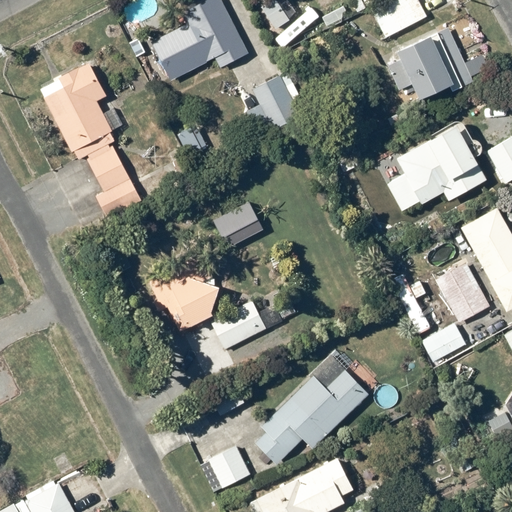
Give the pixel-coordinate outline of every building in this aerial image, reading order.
[(154,40),(161,53),(146,61),(155,79),(170,71),(175,79),(219,56),(224,66),(251,52),(223,0),(205,0),(185,11),(190,21),(154,40)] [(301,11),(292,0),(289,0),(269,17),(280,29),(301,11)] [(429,15),(420,0),(394,0),(375,11),(389,37),(429,15)] [(475,78),(451,25),(405,47),(427,94),(455,81),(458,86),(475,78)] [(111,92),(93,59),(43,86),(81,158),(88,154),(107,189),(99,194),(110,216),(145,197),(115,140),(121,137),(100,98),(111,92)] [(250,110),(261,134),(301,115),(297,107),(306,103),(299,88),(289,92),(281,76),(255,88),(263,104),(250,110)] [(400,155),(387,161),(392,171),(395,170),(399,176),(390,181),(406,211),(448,189),(452,198),(493,178),(464,122),(400,155)] [(207,144),(197,123),(179,132),(189,152),(207,144)] [(511,178),(511,135),(489,148),(508,181),(511,178)] [(511,226),(500,205),(465,225),(511,306),(511,226)] [(492,305),(466,257),(435,273),(461,321),(492,305)] [(229,269),(194,265),(152,279),(161,309),(173,305),(180,326),(218,313),(229,269)] [(411,284),(406,274),(395,279),(420,331),(436,323),(423,295),(429,292),(423,279),(411,284)] [(269,321),(258,302),(216,327),(227,346),(269,321)] [(468,343),(457,322),(423,339),(435,360),(468,343)] [(374,390),(337,351),(263,422),(270,429),(259,439),(280,461),(307,436),(316,446),(374,390)] [(0,399),(15,392),(2,365),(0,365),(0,399)] [(252,473),(238,443),(210,456),(225,486),(252,473)] [(359,486),(343,455),(253,500),(258,511),(323,511),(324,511),(348,500),(344,493),(359,486)] [(77,511),(60,480),(19,502),(24,511),(77,511)] [(24,511),(19,502),(0,511),(24,511)]
